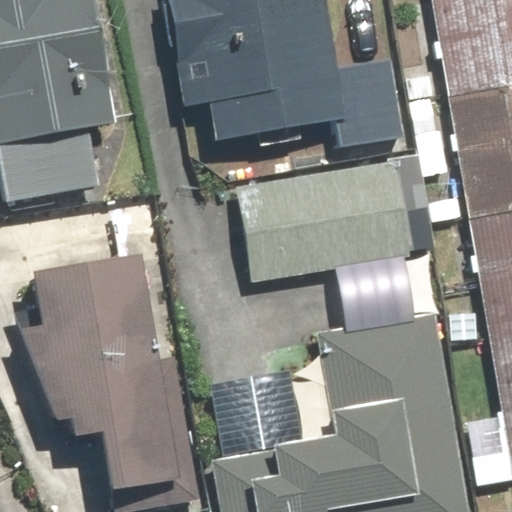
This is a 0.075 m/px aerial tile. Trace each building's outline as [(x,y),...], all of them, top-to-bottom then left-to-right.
[(118,120),(91,0),(0,0),(0,161),(10,206),(108,184),(95,125),(118,120)] [(336,0),(162,0),(185,106),(211,100),(218,136),(331,112),(338,143),(407,128),(392,58),(351,67),(336,0)] [(511,0),(431,0),(511,429),(511,0)] [(414,257),(401,161),(241,183),(254,280),(414,257)] [(167,357),(151,251),(39,268),(47,319),(21,323),(36,419),(77,413),(80,432),(107,428),(119,507),(199,494),(178,356),(167,357)] [(474,511),(431,267),(356,281),(363,322),(322,329),(339,427),(213,449),(224,511),(474,511)]
